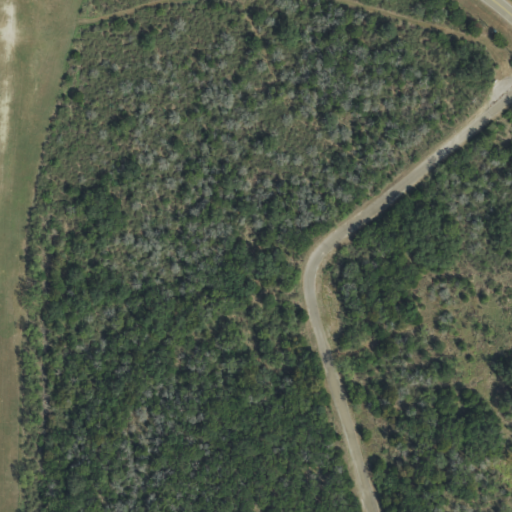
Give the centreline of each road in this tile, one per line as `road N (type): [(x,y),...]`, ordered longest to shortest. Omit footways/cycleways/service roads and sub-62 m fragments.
road 1 (residential): [(373,511),(305,289),(306,270),(316,253),(511,87)]
road 2 (residential): [(388,0),(445,24),(511,76)]
